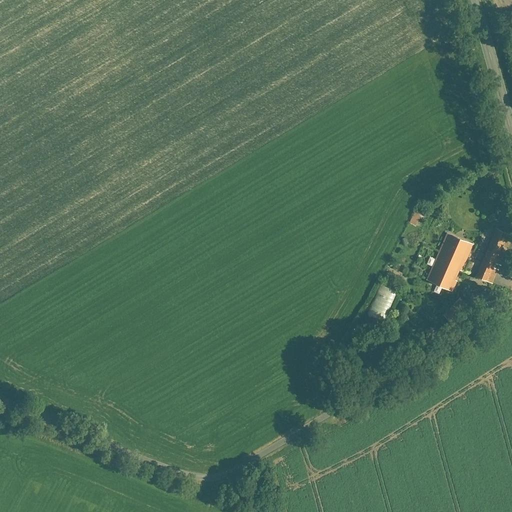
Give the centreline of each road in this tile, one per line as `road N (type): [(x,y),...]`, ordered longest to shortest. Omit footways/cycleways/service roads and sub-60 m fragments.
road 1 (residential): [(511,300),(244,469),(215,479),(154,465),(0,394)]
road 2 (tertiary): [(511,134),(475,0)]
